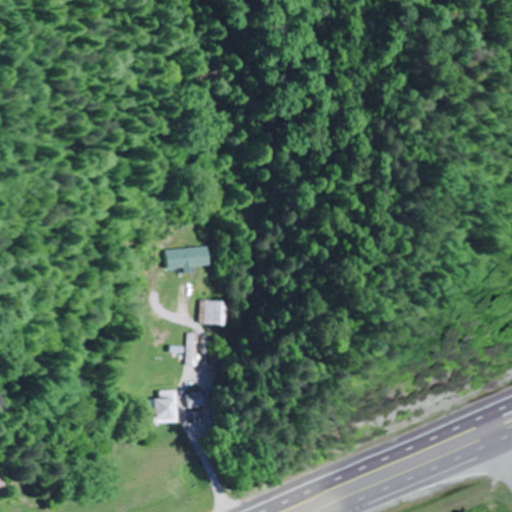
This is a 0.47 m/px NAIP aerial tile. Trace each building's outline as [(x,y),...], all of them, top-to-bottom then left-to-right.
[(211,266),(210,248),(165,250),(167,269),(183,269),(183,273),(193,273),(193,267),(211,266)] [(231,302),(200,301),(199,325),(231,325),(231,302)] [(198,367),(198,333),(186,333),(186,367),(198,367)] [(155,423),(177,423),(177,391),(155,391),(155,423)] [(188,395),(190,408),(205,406),(203,392),(188,395)]
